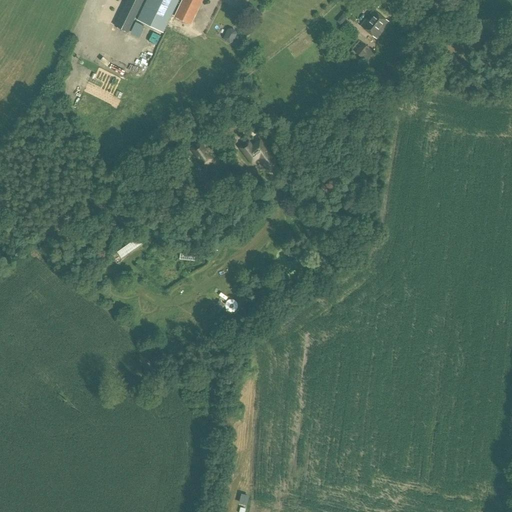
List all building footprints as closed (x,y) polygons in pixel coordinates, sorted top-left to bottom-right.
[(178,0),(126,0),(114,26),(127,32),(143,0),(147,0),(138,20),(163,33),(178,0)] [(191,23),(201,0),(183,0),(175,16),(191,23)] [(376,39),(389,22),(373,10),(360,26),(376,39)] [(227,29),(223,37),(225,41),(229,43),(233,42),(237,34),(235,30),(231,28),(227,29)] [(361,58),(369,48),(363,43),(355,53),(361,58)] [(266,149),(261,142),(259,141),(255,144),(254,144),(251,146),(249,144),(247,143),(242,147),(241,149),(244,153),(244,154),(246,157),(247,157),(251,162),(253,163),(259,159),(262,159),(262,161),(268,169),(270,170),(276,165),(277,163),(269,153),(269,152),(267,149),(266,149)] [(204,166),(212,160),(200,144),(192,150),(204,166)] [(200,171),(203,168),(196,161),(193,164),(200,171)] [(121,258),(141,245),(137,238),(117,252),(121,258)] [(196,258),(196,249),(183,249),(183,258),(196,258)] [(164,251),(160,254),(166,259),(169,256),(164,251)]
